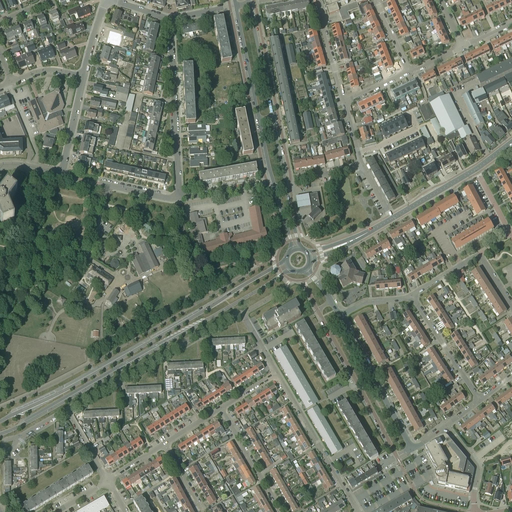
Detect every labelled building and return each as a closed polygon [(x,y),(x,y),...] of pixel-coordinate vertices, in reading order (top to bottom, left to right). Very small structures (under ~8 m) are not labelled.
[(5,0),(9,9),(16,6),(13,0),(5,0)] [(159,0),(157,8),(161,9),(161,8),(163,8),(165,2),(170,3),(169,0),(159,0)] [(169,0),(170,3),(174,2),(176,9),(177,9),(178,10),(182,9),(179,0),(169,0)] [(307,0),(266,8),(267,16),(280,14),(280,18),(283,17),(282,13),(285,13),(286,16),(290,15),(289,12),(298,10),(298,13),(304,12),(303,9),(309,8),(307,0)] [(324,0),(326,6),(324,6),(325,9),(327,9),(328,15),(329,15),(339,11),(340,12),(339,13),(342,21),(350,18),(348,12),(358,8),(357,4),(367,0),(368,1),(368,0),(367,0),(324,0)] [(390,0),(392,2),(387,4),(389,10),(396,7),(394,1),(396,0),(390,0)] [(502,0),(497,0),(496,1),(497,3),(500,10),(506,7),(503,0),(502,0)] [(497,3),(491,6),(495,12),(500,10),(497,3)] [(432,4),(425,7),(428,12),(434,9),(432,4)] [(366,5),(363,7),(363,9),(366,14),(373,11),(370,6),(366,7),(366,5)] [(491,6),(486,8),(489,15),(495,12),(491,6)] [(79,7),(67,12),(69,16),(76,14),(78,19),(90,14),(89,11),(90,10),(89,7),(87,7),(80,10),(79,7)] [(396,7),(389,10),(392,15),(399,12),(396,7)] [(434,9),(428,12),(425,13),(422,15),(423,16),(426,15),(429,14),(430,18),(437,15),(434,9)] [(481,10),(476,13),(479,20),(485,17),(481,10)] [(367,18),(363,20),(363,22),(375,17),(373,11),(366,14),(367,18)] [(49,14),(52,22),(58,19),(55,12),(52,13),(49,14)] [(115,12),(113,18),(122,21),(138,26),(139,19),(136,17),(135,19),(133,18),(132,19),(124,17),(123,18),(120,17),(121,14),(115,12)] [(399,12),(392,15),(394,21),(401,18),(400,14),(399,12)] [(476,13),(470,16),(473,22),(479,20),(476,13)] [(463,16),(464,18),(468,25),(473,22),(470,16),(466,17),(465,15),(463,16)] [(43,17),(37,19),(40,26),(46,24),(43,17)] [(375,17),(363,22),(364,24),(369,22),(371,25),(377,22),(375,17)] [(23,26),(22,28),(23,30),(25,30),(27,34),(32,32),(36,40),(40,39),(36,30),(36,29),(34,29),(32,26),(33,25),(30,18),(27,19),(29,23),(23,25),(23,26)] [(113,18),(111,25),(117,27),(118,23),(121,25),(122,21),(113,18)] [(401,18),(394,21),(397,26),(404,23),(401,18)] [(464,18),(459,21),(462,28),(468,25),(464,18)] [(222,19),(213,20),(221,63),(231,61),(222,19)] [(439,19),(432,22),(435,28),(441,25),(439,19)] [(147,28),(146,30),(157,33),(158,26),(157,26),(158,23),(154,22),(153,25),(150,24),(149,29),(147,28)] [(370,30),(367,31),(368,33),(370,32),(380,28),(377,22),(371,25),(373,31),(371,31),(370,30)] [(199,23),(193,24),(195,32),(201,31),(199,23)] [(335,26),(332,27),(333,33),(340,31),(338,23),(335,24),(335,26)] [(404,23),(397,26),(399,32),(406,29),(404,23)] [(72,24),(66,27),(67,31),(70,30),(73,36),(84,31),(81,24),(74,27),(72,24)] [(193,24),(187,26),(188,34),(195,32),(193,24)] [(441,25),(435,28),(437,34),(444,31),(441,25)] [(187,26),(180,27),(182,35),(188,34),(187,26)] [(18,27),(11,30),(15,40),(16,40),(17,40),(17,39),(17,38),(17,37),(17,36),(21,35),(18,27)] [(380,28),(370,32),(372,35),(374,34),(376,36),(382,33),(380,28)] [(139,29),(139,31),(145,33),(148,34),(147,37),(155,39),(157,33),(146,30),(145,30),(142,30),(139,29)] [(406,29),(399,32),(402,37),(410,33),(412,36),(417,34),(416,31),(417,30),(416,29),(408,32),(406,29)] [(11,30),(4,33),(7,40),(8,42),(15,40),(11,30)] [(312,30),(309,31),(309,33),(311,39),(318,37),(316,31),(312,32),(312,30)] [(343,30),(340,31),(333,33),(335,39),(347,35),(346,33),(344,34),(343,30)] [(118,34),(109,31),(105,42),(115,45),(118,46),(121,35),(118,34)] [(436,39),(434,40),(434,42),(446,36),(444,31),(437,34),(435,35),(436,37),(436,39)] [(382,33),(376,36),(378,42),(376,43),(377,46),(384,43),(382,40),(385,39),(382,33)] [(347,35),(335,39),(336,44),(343,43),(342,39),(345,38),(344,36),(347,35)] [(446,36),(434,42),(435,44),(438,42),(438,43),(441,42),(443,45),(449,42),(446,36)] [(508,36),(502,39),(505,45),(508,44),(509,47),(511,46),(511,49),(511,44),(511,43),(508,36)] [(147,37),(146,44),(154,46),(155,39),(147,37)] [(312,43),(306,44),(307,46),(310,45),(319,43),(318,37),(311,39),(312,43)] [(278,39),(270,41),(291,144),(300,142),(278,39)] [(502,39),(497,42),(500,48),(505,45),(502,39)] [(62,41),(56,44),(58,51),(65,48),(62,41)] [(497,42),(491,44),(494,51),(500,48),(497,42)] [(415,43),(411,45),(412,49),(414,47),(415,50),(419,57),(424,54),(421,47),(417,49),(416,47),(416,46),(415,43)] [(142,50),(142,52),(150,54),(151,55),(152,52),(154,46),(146,44),(144,50),(142,50)] [(377,47),(379,52),(380,53),(386,50),(384,44),(377,47)] [(49,45),(43,48),(48,60),(54,57),(49,45)] [(292,45),(286,47),(289,65),(296,64),(292,45)] [(487,46),(481,49),(484,55),(486,54),(490,53),(487,46)] [(8,56),(20,51),(19,47),(18,47),(7,52),(8,56)] [(350,47),(338,50),(340,56),(347,54),(349,53),(348,50),(351,49),(350,47)] [(48,60),(43,48),(36,51),(41,62),(42,62),(43,63),(46,61),(46,60),(48,60)] [(103,48),(102,54),(112,57),(117,58),(123,60),(124,59),(120,56),(118,55),(109,53),(110,50),(103,48)] [(65,49),(59,52),(61,58),(64,57),(66,60),(76,56),(73,49),(67,52),(65,49)] [(313,55),(310,56),(311,58),(322,55),(321,49),(314,51),(314,54),(312,54),(313,55)] [(481,49),(475,52),(478,58),(482,56),(484,55),(481,49)] [(377,51),(372,53),(373,55),(374,57),(377,56),(378,56),(380,55),(382,58),(389,56),(386,50),(380,53),(379,52),(377,53),(377,51)] [(415,50),(410,53),(413,59),(419,57),(415,50)] [(475,52),(470,54),(473,61),(478,58),(475,52)] [(30,53),(22,56),(26,66),(27,66),(28,67),(31,65),(31,64),(34,63),(30,53)] [(111,60),(112,57),(102,54),(100,60),(107,62),(108,59),(111,60)] [(145,76),(141,93),(152,96),(153,93),(155,94),(156,87),(154,86),(155,81),(157,82),(159,75),(157,74),(158,70),(160,70),(161,63),(159,63),(160,60),(155,59),(156,56),(151,55),(150,54),(147,67),(142,66),(142,69),(146,70),(146,74),(143,73),(143,75),(145,76)] [(347,54),(340,56),(341,62),(344,61),(345,64),(352,62),(351,59),(348,60),(347,54)] [(470,54),(464,57),(467,63),(473,61),(470,54)] [(22,56),(15,59),(19,69),(26,66),(22,56)] [(389,56),(382,58),(384,64),(391,61),(389,56)] [(511,58),(476,76),(482,87),(511,72),(511,58)] [(460,59),(454,62),(457,68),(459,67),(463,66),(460,59)] [(318,68),(315,69),(316,72),(322,71),(321,68),(326,66),(324,60),(317,62),(318,68)] [(391,61),(384,64),(381,65),(379,66),(379,68),(384,66),(386,70),(393,67),(391,61)] [(454,62),(448,64),(451,71),(452,71),(455,69),(457,68),(454,62)] [(448,64),(443,67),(446,73),(451,71),(448,64)] [(192,66),(182,66),(185,123),(195,123),(192,66)] [(362,67),(347,71),(348,77),(356,75),(355,72),(363,69),(362,67)] [(443,67),(437,70),(440,76),(443,75),(444,78),(446,77),(447,80),(448,79),(447,77),(446,73),(443,67)] [(95,75),(95,76),(96,77),(96,78),(102,79),(103,80),(104,81),(105,81),(106,81),(107,81),(109,80),(109,78),(116,79),(117,75),(104,72),(104,70),(100,69),(100,71),(97,71),(96,74),(95,75)] [(322,72),(315,74),(315,77),(317,76),(319,82),(326,80),(324,74),(323,75),(322,72)] [(433,72),(427,75),(437,95),(444,91),(442,86),(438,77),(436,78),(433,72)] [(427,75),(422,77),(424,84),(428,82),(431,88),(427,90),(431,97),(437,95),(427,75)] [(508,85),(504,78),(495,82),(498,90),(508,85)] [(320,86),(315,87),(315,90),(328,86),(326,80),(319,82),(320,86)] [(362,80),(350,83),(352,89),(359,87),(358,83),(363,82),(362,80)] [(415,82),(409,84),(413,91),(418,88),(415,82)] [(498,90),(495,82),(484,88),(487,95),(498,90)] [(409,84),(404,87),(407,94),(410,92),(411,94),(412,94),(413,97),(415,96),(413,93),(413,91),(409,84)] [(94,86),(93,93),(100,94),(99,97),(126,102),(128,90),(117,88),(116,94),(102,91),(102,88),(94,86)] [(404,87),(398,90),(404,101),(406,100),(404,97),(405,97),(404,95),(407,94),(404,87)] [(481,89),(472,93),(476,104),(485,100),(487,99),(483,88),(481,89)] [(398,90),(393,92),(396,99),(399,98),(400,100),(401,99),(402,102),(403,101),(404,101),(398,90)] [(57,92),(53,94),(43,98),(43,100),(41,99),(35,102),(35,100),(28,103),(40,134),(63,125),(60,118),(63,117),(61,111),(62,111),(63,107),(57,92)] [(449,95),(441,99),(439,94),(428,99),(430,103),(436,117),(446,137),(447,136),(457,131),(465,128),(464,127),(449,95)] [(468,94),(463,96),(476,126),(484,123),(475,104),(473,105),(468,94)] [(380,95),(375,98),(380,109),(382,108),(381,106),(385,104),(380,95)] [(14,105),(12,99),(7,101),(6,97),(0,99),(4,109),(14,105)] [(91,100),(90,106),(98,108),(99,105),(106,107),(108,107),(108,108),(114,110),(116,102),(100,98),(100,102),(91,100)] [(375,98),(369,100),(372,107),(375,105),(376,107),(377,107),(378,110),(380,109),(375,98)] [(364,103),(367,109),(368,111),(369,114),(371,113),(369,108),(372,107),(369,100),(364,103)] [(364,103),(358,105),(361,112),(367,109),(364,103)] [(436,117),(430,103),(419,108),(426,122),(436,117)] [(497,110),(493,113),(497,121),(501,126),(503,125),(505,127),(508,131),(511,127),(511,124),(510,122),(508,124),(506,121),(507,119),(501,112),(499,114),(497,110)] [(88,111),(87,118),(95,119),(95,116),(101,118),(101,116),(105,117),(106,113),(102,112),(97,111),(96,113),(88,111)] [(244,111),(234,113),(243,155),(252,153),(244,111)] [(309,112),(303,114),(306,130),(313,129),(309,112)] [(18,113),(15,114),(25,137),(27,136),(26,133),(18,113)] [(330,122),(325,123),(326,127),(333,125),(337,124),(337,121),(336,115),(329,117),(330,122)] [(403,117),(397,120),(402,130),(407,128),(403,117)] [(436,118),(430,121),(438,136),(443,133),(436,118)] [(397,120),(391,123),(396,133),(402,130),(397,120)] [(334,128),(330,129),(331,132),(343,129),(341,123),(337,124),(333,125),(334,128)] [(363,129),(359,130),(361,136),(367,134),(370,134),(372,133),(371,130),(370,130),(369,126),(372,125),(372,124),(373,124),(373,123),(362,126),(363,129)] [(391,123),(386,125),(391,135),(396,133),(391,123)] [(423,123),(418,126),(425,140),(428,145),(433,143),(430,137),(430,138),(423,123)] [(86,124),(84,132),(88,133),(88,135),(97,137),(98,135),(96,134),(98,127),(86,124)] [(198,126),(187,126),(188,132),(193,132),(193,135),(210,134),(210,132),(207,132),(206,125),(202,125),(202,129),(198,129),(198,126)] [(386,125),(380,128),(382,132),(381,133),(382,136),(384,135),(385,138),(391,135),(386,125)] [(493,125),(488,129),(492,134),(494,133),(499,139),(504,134),(501,130),(498,127),(496,129),(493,125)] [(457,131),(460,136),(460,137),(469,132),(466,126),(464,127),(465,128),(457,131)] [(343,129),(331,132),(333,138),(344,135),(343,129)] [(449,142),(460,136),(457,131),(447,136),(449,142)] [(487,131),(481,137),(483,142),(484,141),(490,147),(496,142),(490,136),(490,135),(487,131)] [(145,132),(144,138),(146,138),(155,140),(156,134),(145,132)] [(469,132),(460,137),(461,140),(466,138),(468,142),(466,142),(471,154),(479,150),(474,139),(470,140),(468,136),(470,135),(469,132)] [(193,137),(188,138),(188,144),(198,143),(197,140),(201,140),(201,143),(206,143),(205,136),(210,136),(210,134),(193,135),(193,137)] [(55,140),(54,140),(49,139),(49,136),(47,135),(46,139),(44,139),(42,149),(46,150),(46,149),(51,150),(53,145),(54,145),(55,140)] [(83,137),(81,145),(94,148),(95,140),(96,140),(97,139),(99,140),(100,140),(100,139),(97,138),(97,137),(88,135),(87,138),(83,137)] [(421,139),(417,141),(422,152),(426,150),(421,139)] [(417,141),(412,143),(417,153),(417,152),(420,150),(421,152),(422,152),(417,141)] [(0,152),(2,154),(22,153),(21,143),(2,144),(0,143),(0,142),(0,152)] [(412,143),(408,145),(412,155),(417,153),(412,143)] [(143,153),(151,155),(153,146),(145,144),(143,153)] [(81,145),(79,153),(84,154),(83,156),(92,158),(93,156),(92,155),(94,148),(81,145)] [(408,145),(404,147),(408,156),(412,154),(412,155),(408,145)] [(404,147),(399,149),(404,160),(405,160),(403,158),(408,156),(404,147)] [(462,147),(455,150),(460,160),(467,157),(462,147)] [(198,149),(189,149),(189,156),(194,155),(194,158),(206,157),(210,157),(214,157),(214,153),(210,154),(210,155),(206,156),(206,149),(202,149),(202,152),(198,152),(198,149)] [(325,150),(324,150),(325,154),(327,162),(333,160),(331,152),(330,150),(330,151),(329,149),(325,150)] [(342,149),(336,151),(339,158),(345,157),(342,149)] [(399,149),(395,151),(400,162),(404,160),(399,149)] [(395,151),(391,153),(396,164),(395,162),(399,160),(400,162),(395,151)] [(391,153),(386,156),(390,164),(391,166),(396,164),(391,153)] [(379,155),(374,158),(375,160),(378,159),(382,167),(384,170),(386,169),(381,160),(379,155)] [(451,155),(445,158),(450,166),(455,162),(451,155)] [(78,158),(76,166),(79,167),(78,170),(85,171),(86,168),(89,169),(90,161),(92,161),(92,158),(83,156),(83,159),(78,158)] [(195,161),(189,161),(189,167),(199,167),(199,163),(203,163),(203,167),(207,166),(206,157),(194,158),(195,161)] [(445,158),(440,161),(444,169),(450,166),(445,158)] [(373,159),(367,162),(368,165),(370,169),(377,166),(373,159)] [(432,162),(427,165),(432,175),(437,173),(434,166),(436,165),(434,159),(431,161),(432,162)] [(105,163),(103,172),(109,173),(111,165),(112,165),(112,163),(109,163),(109,164),(105,163)] [(111,165),(109,173),(115,175),(117,166),(118,165),(115,164),(115,166),(112,165),(111,165)] [(421,165),(418,166),(422,173),(424,171),(428,178),(432,175),(427,165),(422,167),(421,165)] [(117,166),(115,175),(121,176),(124,166),(121,166),(121,167),(117,166)] [(124,166),(121,176),(127,177),(129,169),(130,167),(127,167),(127,168),(126,168),(126,167),(124,166)] [(255,166),(198,176),(200,186),(256,175),(255,166)] [(377,166),(370,169),(372,172),(371,172),(374,175),(374,176),(380,172),(377,166)] [(400,170),(394,173),(398,181),(400,180),(402,179),(405,186),(410,184),(407,177),(405,173),(410,170),(408,167),(403,169),(404,170),(401,171),(400,171),(400,170)] [(129,169),(127,177),(130,178),(130,179),(133,180),(133,179),(135,170),(136,169),(133,168),(133,169),(129,169)] [(502,168),(495,172),(498,177),(505,174),(502,168)] [(386,169),(384,170),(385,173),(390,181),(391,184),(394,182),(392,179),(386,169)] [(135,170),(133,179),(139,180),(141,171),(142,170),(139,170),(139,171),(135,170)] [(147,171),(145,181),(151,183),(153,174),(154,173),(151,172),(151,171),(148,170),(148,171),(147,171)] [(141,171),(139,180),(145,181),(147,171),(145,171),(145,172),(141,171)] [(380,172),(374,176),(375,178),(377,182),(378,182),(384,179),(380,172)] [(153,174),(151,183),(157,184),(159,174),(157,173),(157,175),(153,174)] [(159,174),(157,184),(163,185),(164,183),(167,183),(168,177),(165,177),(165,175),(159,174)] [(505,174),(498,177),(501,183),(508,179),(505,174)] [(378,183),(380,187),(380,186),(381,189),(388,186),(384,179),(378,182),(378,183)] [(508,179),(501,183),(504,188),(511,185),(508,179)] [(0,218),(2,224),(12,220),(6,205),(16,192),(7,186),(0,195),(0,218)] [(382,189),(381,190),(383,193),(384,193),(385,196),(391,192),(388,186),(381,189),(382,189)] [(475,192),(472,187),(464,191),(467,196),(475,192)] [(385,196),(387,200),(390,204),(402,197),(399,192),(396,193),(397,193),(393,195),(391,192),(385,196)] [(475,192),(467,196),(469,201),(477,197),(475,192)] [(308,195),(308,196),(309,196),(310,206),(310,207),(311,214),(309,216),(308,216),(309,217),(311,219),(312,220),(313,221),(313,220),(321,212),(319,210),(317,208),(319,206),(317,194),(318,194),(317,193),(317,194),(308,195)] [(302,195),(296,196),(298,208),(304,207),(311,206),(309,194),(302,195)] [(458,203),(454,196),(449,199),(453,206),(458,203)] [(477,197),(469,201),(472,206),(480,201),(477,197)] [(453,206),(449,199),(444,201),(449,209),(453,206)] [(449,209),(444,201),(439,204),(444,212),(449,209)] [(480,201),(472,206),(474,210),(482,206),(480,201)] [(444,212),(439,204),(435,207),(435,208),(439,215),(440,214),(444,212)] [(477,215),(485,211),(482,206),(474,210),(477,215)] [(196,212),(189,214),(189,215),(189,214),(192,225),(194,225),(195,230),(190,231),(193,242),(192,242),(193,242),(198,241),(198,243),(196,244),(198,255),(201,254),(201,255),(210,252),(210,253),(210,252),(218,250),(219,250),(222,249),(223,249),(223,250),(230,249),(230,247),(234,246),(243,244),(249,242),(257,240),(258,240),(266,238),(266,237),(266,235),(265,233),(265,231),(264,231),(264,228),(264,229),(262,229),(260,221),(261,221),(261,220),(260,220),(259,212),(258,208),(258,207),(249,209),(249,214),(250,214),(253,232),(245,234),(240,235),(232,237),(231,234),(227,235),(226,234),(220,236),(219,236),(219,237),(215,238),(216,241),(211,242),(212,243),(203,245),(200,234),(208,232),(205,219),(201,220),(201,219),(198,219),(196,212)] [(439,215),(435,208),(431,211),(435,218),(440,215),(440,214),(439,215)] [(435,218),(431,211),(426,213),(431,221),(435,218)] [(431,221),(426,213),(421,216),(426,224),(431,221)] [(426,224),(421,216),(417,219),(421,227),(426,224)] [(411,221),(405,224),(413,236),(415,235),(413,232),(412,229),(415,227),(411,221)] [(457,251),(493,230),(488,221),(452,243),(457,251)] [(405,224),(400,227),(403,233),(407,231),(409,234),(408,235),(410,238),(413,236),(405,224)] [(404,242),(400,235),(403,233),(400,227),(394,231),(398,237),(400,240),(401,243),(404,242)] [(394,231),(389,234),(392,240),(398,237),(394,231)] [(387,240),(381,243),(385,249),(390,246),(387,240)] [(381,243),(376,247),(379,253),(382,251),(384,254),(386,257),(390,255),(389,251),(386,253),(384,250),(385,249),(381,243)] [(138,256),(131,259),(138,276),(158,267),(148,244),(140,247),(142,252),(143,254),(138,256)] [(376,247),(370,250),(374,256),(379,253),(376,247)] [(370,250),(364,253),(368,259),(371,257),(376,265),(378,264),(377,262),(378,263),(379,262),(379,261),(377,258),(375,259),(374,256),(370,250)] [(434,253),(432,254),(439,266),(444,262),(440,256),(437,258),(434,253)] [(433,261),(429,263),(433,269),(439,266),(432,254),(429,255),(433,261)] [(116,267),(121,264),(118,259),(113,263),(116,267)] [(332,269),(331,273),(333,277),(337,278),(337,277),(338,279),(338,280),(343,289),(352,284),(353,284),(353,283),(356,284),(362,285),(364,274),(358,273),(356,272),(356,271),(350,262),(341,267),(341,268),(339,269),(339,268),(335,267),(332,269)] [(429,263),(424,266),(428,273),(433,269),(429,263)] [(410,265),(409,266),(410,267),(409,267),(411,271),(413,273),(416,279),(422,276),(418,270),(415,272),(412,266),(411,266),(410,265)] [(94,266),(86,277),(106,290),(113,279),(94,266)] [(424,266),(418,270),(422,276),(428,273),(424,266)] [(479,268),(471,273),(476,280),(484,275),(479,268)] [(391,281),(388,281),(388,289),(395,289),(394,281),(394,279),(397,279),(396,275),(396,273),(394,273),(394,275),(391,275),(391,281)] [(416,279),(413,273),(410,275),(407,277),(411,283),(416,279)] [(484,275),(476,280),(481,287),(488,282),(484,275)] [(378,282),(375,283),(375,290),(382,290),(381,282),(382,282),(381,280),(384,280),(384,276),(378,276),(378,280),(378,282)] [(463,277),(458,280),(459,283),(458,283),(459,285),(460,285),(465,293),(468,291),(469,291),(463,283),(465,281),(463,277)] [(488,282),(481,287),(485,294),(493,290),(488,282)] [(138,283),(123,289),(127,298),(142,291),(138,283)] [(433,296),(427,300),(431,305),(437,301),(439,300),(450,293),(446,287),(442,290),(445,294),(441,296),(438,298),(438,297),(435,299),(433,296)] [(114,289),(106,301),(111,304),(119,292),(114,289)] [(493,290),(485,294),(490,302),(497,297),(493,290)] [(450,293),(439,300),(441,302),(444,300),(443,298),(450,293)] [(59,298),(56,302),(62,306),(65,301),(66,300),(60,296),(59,298)] [(472,296),(468,299),(474,307),(478,305),(472,296)] [(497,297),(490,302),(494,309),(502,304),(497,297)] [(437,301),(431,305),(434,310),(440,306),(437,301)] [(300,317),(297,311),(296,311),(299,309),(298,309),(296,310),(296,309),(295,309),(295,308),(295,307),(295,306),(295,305),(295,304),(294,303),(295,303),(295,302),(277,312),(275,309),(268,314),(266,314),(266,315),(262,317),(266,324),(264,325),(268,332),(278,326),(279,329),(300,317)] [(440,306),(434,310),(437,316),(456,304),(455,302),(442,310),(440,306)] [(456,304),(437,316),(441,321),(447,317),(444,312),(446,311),(447,313),(450,311),(451,312),(455,309),(453,306),(456,304)] [(502,304),(494,309),(499,316),(507,311),(502,304)] [(378,311),(374,313),(379,322),(383,320),(378,311)] [(398,323),(397,323),(398,325),(399,326),(413,317),(409,311),(403,315),(405,318),(398,323)] [(481,311),(477,313),(483,322),(487,319),(481,311)] [(447,317),(441,321),(444,327),(451,323),(461,316),(460,313),(454,317),(455,317),(452,319),(450,317),(448,318),(447,317)] [(378,365),(381,363),(383,366),(386,364),(386,363),(389,362),(387,359),(386,360),(382,353),(378,346),(374,338),(370,331),(366,323),(362,316),(354,320),(358,328),(362,335),(366,343),(370,350),(374,357),(378,365)] [(451,323),(444,327),(448,332),(454,328),(452,325),(454,324),(458,322),(456,320),(457,320),(456,319),(461,316),(451,323)] [(413,317),(399,326),(400,328),(401,327),(408,323),(410,326),(416,322),(413,317)] [(303,322),(295,326),(298,332),(299,333),(300,335),(303,340),(311,335),(308,331),(307,329),(307,328),(305,326),(303,322)] [(412,329),(405,333),(406,335),(408,335),(420,327),(416,322),(410,326),(412,329)] [(386,326),(382,328),(387,337),(391,335),(386,326)] [(420,327),(408,335),(409,337),(415,333),(417,337),(423,333),(420,327)] [(472,330),(466,333),(469,338),(475,334),(472,330)] [(457,332),(451,336),(454,342),(460,338),(457,332)] [(495,332),(492,335),(497,344),(501,341),(495,332)] [(417,337),(419,340),(420,342),(426,338),(423,333),(417,337)] [(311,335),(303,340),(307,346),(307,347),(308,348),(311,354),(319,349),(317,345),(315,343),(315,342),(313,340),(311,335)] [(392,341),(390,342),(395,351),(399,349),(394,341),(397,340),(395,337),(391,339),(392,341)] [(415,346),(413,347),(414,349),(421,344),(424,348),(430,344),(426,338),(420,342),(418,344),(415,346)] [(460,338),(454,342),(458,347),(464,343),(460,338)] [(472,345),(469,347),(471,350),(474,348),(483,343),(481,340),(473,345),(472,345)] [(464,343),(458,347),(461,353),(467,349),(464,343)] [(316,403),(284,348),(275,354),(276,353),(278,356),(276,357),(279,360),(280,360),(281,362),(280,363),(282,367),(283,366),(285,368),(284,369),(286,373),(287,372),(289,375),(287,375),(290,379),(291,378),(292,381),(291,382),(293,385),(294,385),(296,387),(295,388),(297,391),(298,391),(299,393),(298,394),(307,409),(316,403)] [(429,356),(423,359),(426,363),(429,361),(427,359),(430,358),(436,354),(433,348),(426,352),(429,356)] [(319,349),(311,354),(314,360),(315,360),(315,362),(319,367),(327,363),(324,359),(323,357),(323,356),(321,354),(319,349)] [(467,349),(461,353),(465,358),(471,354),(467,349)] [(257,357),(253,352),(248,356),(251,361),(257,357)] [(436,354),(430,358),(433,363),(440,359),(436,354)] [(471,354),(465,358),(468,363),(479,356),(478,354),(475,356),(476,358),(474,359),(471,354)] [(500,355),(498,356),(502,362),(499,364),(503,370),(508,366),(504,360),(502,358),(500,355)] [(479,356),(468,363),(472,369),(478,365),(476,362),(481,359),(479,356)] [(433,367),(430,369),(431,372),(443,364),(440,359),(433,363),(435,366),(433,367)] [(492,361),(490,363),(498,373),(503,370),(499,364),(496,366),(492,361)] [(205,362),(197,363),(197,369),(197,372),(197,375),(200,375),(200,372),(199,369),(203,369),(205,369),(205,362)] [(331,369),(327,363),(319,367),(323,374),(327,381),(335,376),(331,369)] [(407,363),(403,365),(408,375),(412,373),(407,363)] [(490,363),(488,364),(492,369),(489,372),(493,377),(498,373),(490,363)] [(255,365),(253,366),(254,368),(255,367),(258,372),(264,369),(261,364),(256,367),(255,365)] [(443,364),(431,372),(433,374),(438,371),(440,374),(447,369),(443,364)] [(249,368),(247,369),(248,372),(249,371),(252,376),(258,372),(255,367),(254,368),(251,370),(249,368)] [(478,368),(472,372),(474,375),(478,372),(481,377),(478,379),(483,385),(488,381),(483,375),(483,376),(482,373),(479,370),(478,368)] [(391,388),(395,395),(399,403),(403,410),(407,418),(411,425),(415,432),(423,428),(419,421),(415,413),(411,406),(407,398),(403,391),(399,384),(395,376),(391,369),(383,373),(387,380),(391,388)] [(447,369),(440,374),(444,379),(450,374),(447,369)] [(243,372),(230,380),(232,382),(238,378),(244,375),(247,379),(252,376),(249,371),(248,372),(245,374),(243,372)] [(489,372),(483,375),(488,381),(493,377),(489,372)] [(438,382),(434,385),(436,388),(444,383),(445,385),(454,380),(450,374),(444,379),(440,381),(439,379),(437,380),(438,382)] [(244,375),(238,378),(241,383),(247,379),(244,375)] [(238,378),(232,382),(235,387),(241,383),(238,378)] [(415,378),(411,380),(416,389),(419,387),(415,378)] [(218,391),(217,391),(220,396),(226,393),(223,388),(229,384),(228,382),(226,383),(220,386),(221,389),(218,391)] [(229,384),(223,388),(226,393),(231,389),(228,384),(229,384)] [(269,389),(268,390),(271,395),(270,395),(272,397),(273,396),(272,394),(273,393),(277,391),(274,386),(269,389)] [(205,399),(201,401),(200,402),(203,407),(209,403),(206,399),(211,395),(217,391),(218,391),(216,389),(211,392),(205,396),(203,397),(205,399)] [(268,390),(263,393),(266,397),(265,398),(267,401),(268,400),(271,398),(272,397),(270,395),(271,395),(268,390)] [(453,390),(451,391),(459,402),(464,398),(465,399),(465,398),(460,392),(460,393),(457,395),(453,390)] [(217,391),(211,395),(214,400),(220,396),(217,391)] [(451,391),(449,393),(453,398),(450,400),(454,406),(459,402),(451,391)] [(263,393),(257,397),(260,401),(259,402),(261,404),(262,403),(266,401),(267,401),(265,398),(266,397),(263,393)] [(423,393),(419,395),(424,404),(428,402),(423,393)] [(500,398),(504,403),(509,400),(505,394),(500,398)] [(211,395),(206,399),(209,403),(214,400),(211,395)] [(256,397),(251,400),(254,405),(253,406),(255,408),(257,407),(255,405),(259,402),(260,401),(257,397),(256,397)] [(443,397),(441,399),(449,410),(454,406),(450,400),(447,402),(445,400),(446,400),(443,397)] [(500,398),(495,402),(499,407),(504,403),(500,398)] [(200,399),(193,403),(197,411),(203,407),(200,402),(201,401),(200,399)] [(441,410),(439,411),(442,415),(444,414),(444,413),(449,410),(441,399),(439,401),(441,403),(441,404),(442,406),(440,408),(440,407),(439,408),(441,410)] [(250,401),(246,404),(249,409),(248,409),(249,412),(251,410),(250,408),(253,406),(254,405),(251,400),(250,401)] [(346,401),(338,406),(342,413),(343,414),(346,419),(354,415),(352,411),(351,409),(350,408),(349,406),(346,401)] [(245,404),(239,408),(242,413),(243,415),(245,414),(244,412),(248,409),(249,409),(246,404),(245,404)] [(491,405),(486,408),(495,421),(497,420),(496,418),(492,413),(495,411),(491,404),(490,405),(491,405)] [(185,405),(180,408),(184,414),(189,411),(185,405)] [(176,407),(174,408),(175,411),(179,417),(184,414),(180,408),(178,409),(176,407)] [(281,409),(279,411),(280,413),(282,411),(284,415),(285,416),(290,413),(286,407),(282,410),(281,409)] [(431,408),(427,410),(432,419),(434,418),(435,420),(437,419),(435,417),(436,417),(431,408)] [(486,408),(481,412),(485,418),(487,416),(489,419),(490,418),(492,421),(491,421),(493,424),(496,422),(495,422),(495,421),(486,408)] [(340,450),(316,409),(308,413),(313,422),(314,421),(316,423),(315,424),(318,430),(319,429),(321,432),(319,432),(323,438),(324,437),(325,440),(324,441),(327,446),(329,446),(330,448),(329,449),(332,455),(340,450)] [(175,411),(170,414),(174,420),(175,421),(177,420),(176,419),(179,417),(175,411)] [(481,412),(476,416),(480,422),(485,418),(481,412)] [(284,415),(282,416),(283,418),(285,417),(286,419),(284,420),(285,422),(288,421),(288,422),(293,419),(290,413),(285,416),(284,415)] [(170,414),(165,417),(170,424),(174,420),(170,414)] [(354,415),(346,419),(350,426),(351,427),(354,433),(362,429),(360,425),(359,423),(358,422),(358,421),(357,419),(354,415)] [(476,416),(470,420),(475,426),(477,428),(480,426),(482,429),(484,427),(482,424),(480,422),(476,416)] [(165,417),(161,420),(165,427),(165,426),(165,427),(167,426),(167,425),(170,424),(165,417)] [(288,421),(285,422),(289,428),(291,426),(292,427),(297,425),(293,419),(288,422),(288,421)] [(154,421),(156,423),(160,430),(165,427),(161,420),(158,422),(156,420),(154,421)] [(470,420),(465,424),(470,430),(475,426),(470,420)] [(217,422),(211,425),(214,430),(215,430),(217,432),(216,433),(220,431),(222,434),(225,432),(221,426),(220,427),(217,422)] [(156,423),(151,426),(155,433),(156,433),(157,432),(157,431),(160,430),(156,423)] [(460,427),(460,428),(464,434),(465,434),(465,433),(468,431),(471,436),(470,437),(474,442),(477,439),(471,432),(470,430),(465,424),(460,428),(460,427)] [(206,429),(209,434),(210,433),(211,436),(211,435),(215,434),(215,435),(216,434),(216,433),(217,432),(215,430),(214,430),(211,425),(211,426),(206,429)] [(291,426),(289,428),(292,434),(294,432),(295,433),(300,430),(297,425),(292,427),(291,426)] [(151,426),(146,429),(150,436),(151,437),(153,435),(152,435),(155,433),(151,426)] [(60,429),(56,429),(56,438),(68,438),(73,435),(72,432),(66,435),(65,435),(65,432),(63,432),(63,428),(60,428),(60,429)] [(251,430),(247,433),(246,433),(250,439),(255,436),(254,435),(257,434),(253,428),(251,429),(251,430)] [(200,433),(203,438),(204,437),(205,439),(209,437),(210,436),(211,436),(210,433),(209,434),(206,429),(200,433)] [(362,429),(354,433),(358,440),(359,441),(362,447),(370,442),(368,438),(367,436),(366,435),(365,433),(362,429)] [(292,434),(289,435),(291,438),(293,436),(295,439),(298,438),(298,439),(303,436),(300,430),(295,433),(294,432),(292,434)] [(473,431),(471,432),(477,439),(477,440),(480,438),(476,433),(476,434),(473,431)] [(200,433),(194,436),(197,441),(198,441),(200,443),(203,441),(205,439),(204,437),(203,438),(200,433)] [(255,436),(250,439),(253,445),(258,442),(257,441),(255,437),(258,436),(257,434),(254,435),(255,436)] [(194,436),(188,440),(192,445),(193,444),(194,446),(198,444),(200,443),(198,441),(197,441),(194,436)] [(298,438),(295,439),(298,445),(301,444),(302,445),(307,442),(303,436),(298,439),(298,438)] [(473,468),(466,460),(448,437),(447,437),(447,436),(446,436),(445,436),(444,436),(443,437),(435,443),(435,442),(429,445),(430,446),(425,449),(426,450),(425,451),(436,472),(436,473),(435,474),(435,475),(435,476),(436,477),(436,478),(437,479),(438,480),(437,486),(469,493),(474,471),(474,470),(474,469),(473,468)] [(139,439),(134,442),(138,448),(143,445),(139,439)] [(258,442),(253,445),(256,450),(261,447),(261,446),(263,445),(260,439),(257,441),(258,442)] [(184,443),(183,443),(186,448),(187,448),(191,445),(192,448),(194,446),(193,444),(192,445),(188,440),(184,443)] [(134,442),(129,445),(133,451),(138,448),(134,442)] [(301,444),(298,445),(303,452),(310,448),(307,442),(302,445),(301,444)] [(378,456),(374,449),(370,442),(362,447),(366,454),(370,460),(378,456)] [(179,449),(176,451),(179,456),(183,453),(182,451),(185,449),(186,451),(188,450),(187,448),(186,448),(183,443),(182,444),(177,447),(179,449)] [(226,445),(223,446),(227,452),(229,450),(229,451),(234,448),(231,443),(226,445)] [(129,445),(124,448),(128,454),(133,451),(129,445)] [(265,453),(264,452),(262,448),(264,447),(263,445),(261,446),(261,447),(256,450),(260,456),(265,453)] [(124,448),(119,451),(123,457),(128,454),(124,448)] [(229,450),(227,452),(228,454),(230,452),(232,456),(233,457),(238,454),(234,448),(229,451),(229,450)] [(216,449),(209,453),(213,460),(215,459),(215,460),(218,458),(216,455),(213,457),(213,456),(219,452),(216,449)] [(119,451),(114,454),(118,460),(119,460),(119,461),(121,460),(120,459),(123,457),(119,451)] [(268,459),(267,458),(265,454),(268,453),(266,451),(264,452),(265,453),(260,456),(263,462),(268,459)] [(308,461),(309,463),(311,462),(311,461),(316,458),(312,452),(307,455),(310,460),(308,461)] [(104,459),(101,461),(104,466),(107,464),(109,467),(109,466),(110,467),(111,466),(111,465),(114,463),(110,457),(108,454),(103,457),(104,459)] [(114,454),(110,457),(114,463),(118,460),(114,454)] [(232,456),(230,457),(233,463),(236,461),(236,462),(241,460),(238,454),(233,457),(232,456)] [(270,456),(267,458),(268,459),(263,462),(267,468),(272,465),(269,460),(271,459),(270,456)] [(500,459),(502,466),(511,463),(510,457),(509,457),(500,459)] [(160,458),(155,461),(159,467),(164,464),(160,458)] [(319,464),(316,458),(311,461),(311,462),(309,463),(313,469),(315,467),(314,466),(319,464)] [(234,464),(232,465),(235,470),(237,469),(239,468),(244,465),(241,460),(236,462),(236,461),(233,463),(234,464)] [(155,461),(150,464),(154,470),(159,467),(155,461)] [(373,461),(366,466),(367,468),(372,465),(374,469),(369,472),(373,477),(380,473),(373,461)] [(198,471),(195,466),(198,465),(196,462),(188,467),(189,470),(192,475),(197,472),(198,471)] [(150,464),(145,467),(149,474),(154,470),(150,464)] [(323,469),(319,464),(314,466),(315,467),(313,469),(315,472),(316,474),(318,473),(318,472),(323,469)] [(237,470),(235,471),(236,472),(238,471),(240,474),(242,473),(243,474),(248,471),(244,465),(239,468),(237,469),(237,470)] [(372,465),(367,468),(362,471),(364,475),(369,472),(374,469),(372,465)] [(88,466),(81,471),(86,478),(92,474),(88,466)] [(296,470),(299,475),(305,472),(302,466),(296,470)] [(145,467),(141,470),(145,477),(147,475),(148,478),(151,476),(149,474),(145,467)] [(274,469),(269,472),(272,478),(277,475),(278,476),(280,475),(280,474),(279,473),(277,474),(274,469)] [(326,475),(323,469),(318,472),(318,473),(320,477),(318,478),(319,480),(322,479),(321,478),(326,475)] [(361,469),(356,472),(363,483),(368,480),(364,475),(362,471),(361,469)] [(141,470),(136,473),(142,483),(143,483),(140,479),(145,477),(141,470)] [(81,471),(74,475),(79,483),(86,478),(81,471)] [(201,476),(198,471),(197,472),(192,475),(195,480),(201,476)] [(240,475),(239,476),(240,477),(241,477),(243,480),(246,479),(246,480),(251,477),(248,471),(243,474),(242,473),(240,474),(240,475)] [(134,474),(131,476),(135,483),(138,486),(142,483),(136,473),(135,472),(133,473),(134,474)] [(356,472),(345,478),(352,490),(363,483),(356,472)] [(369,472),(364,475),(368,480),(373,477),(369,472)] [(74,475),(67,479),(72,487),(79,483),(74,475)] [(198,485),(204,481),(203,479),(205,477),(204,475),(201,476),(195,480),(198,485)] [(277,475),(272,478),(273,478),(273,479),(276,484),(281,481),(281,482),(284,481),(283,480),(283,478),(280,480),(278,476),(277,475)] [(324,483),(329,481),(326,475),(321,478),(322,479),(319,480),(321,484),(322,486),(325,484),(324,483)] [(131,476),(126,479),(130,486),(135,483),(131,476)] [(246,479),(243,480),(247,487),(255,483),(251,477),(246,480),(246,479)] [(487,484),(485,494),(491,495),(493,486),(496,486),(498,478),(493,477),(491,485),(487,484)] [(170,484),(166,486),(168,489),(171,487),(178,483),(175,478),(168,482),(170,484)] [(67,479),(60,483),(65,491),(72,487),(67,479)] [(126,479),(121,482),(125,489),(130,486),(126,479)] [(207,486),(204,481),(198,485),(201,490),(207,486)] [(281,481),(276,484),(279,490),(284,487),(285,488),(287,486),(287,485),(286,484),(284,486),(281,482),(281,481)] [(333,486),(329,481),(324,483),(325,484),(327,488),(325,489),(326,492),(328,490),(328,489),(333,486)] [(60,483),(54,487),(58,495),(65,491),(60,483)] [(178,483),(171,487),(174,492),(180,488),(178,483)] [(496,493),(494,500),(495,500),(495,501),(498,502),(499,501),(500,502),(502,495),(504,495),(502,485),(498,483),(497,489),(497,490),(496,493)] [(162,484),(152,490),(163,508),(165,507),(164,503),(165,502),(164,500),(161,499),(161,498),(158,493),(158,494),(157,493),(160,491),(160,490),(160,489),(159,489),(158,488),(163,486),(162,484)] [(210,491),(207,486),(201,490),(203,495),(210,491)] [(235,486),(230,490),(234,497),(239,493),(235,486)] [(284,487),(279,490),(283,495),(288,493),(288,494),(291,492),(290,491),(289,490),(287,486),(285,488),(284,487)] [(54,487),(47,491),(52,499),(58,495),(54,487)] [(253,496),(254,498),(256,497),(255,496),(260,493),(257,487),(252,490),(255,495),(253,496)] [(175,494),(172,496),(173,499),(176,497),(183,494),(180,488),(174,492),(175,494)] [(213,496),(212,494),(214,493),(213,490),(210,492),(210,491),(203,495),(206,500),(213,496)] [(47,491),(40,495),(45,503),(52,499),(47,491)] [(264,499),(260,493),(255,496),(256,497),(254,498),(257,504),(260,503),(259,501),(264,499)] [(288,493),(283,495),(286,501),(291,498),(292,499),(294,498),(293,497),(293,496),(290,497),(288,494),(288,493)] [(183,494),(176,497),(179,502),(186,498),(183,494)] [(376,511),(404,511),(408,511),(411,508),(414,510),(417,505),(413,503),(408,494),(381,510),(381,509),(376,511)] [(40,495),(33,499),(38,507),(45,503),(40,495)] [(216,501),(213,496),(206,500),(209,505),(216,501)] [(103,498),(99,501),(104,509),(108,506),(103,498)] [(141,498),(133,502),(137,509),(138,511),(147,511),(149,511),(145,504),(141,498)] [(180,505),(177,506),(179,509),(182,507),(188,504),(186,498),(179,502),(180,505)] [(291,498),(286,501),(289,507),(294,504),(295,505),(297,504),(297,503),(296,502),(294,503),(292,499),(291,498)] [(33,499),(27,503),(31,511),(38,507),(33,499)] [(267,505),(264,499),(259,501),(260,503),(257,504),(261,510),(263,508),(262,507),(267,505)] [(336,502),(334,503),(339,510),(345,507),(341,500),(337,503),(336,502)] [(99,501),(94,503),(99,511),(104,509),(99,501)] [(27,503),(20,507),(22,511),(30,511),(31,511),(27,503)] [(94,503),(90,506),(93,511),(98,511),(99,511),(94,503)] [(224,510),(225,510),(222,505),(220,503),(211,508),(213,510),(212,510),(213,511),(220,511),(222,511),(224,510)] [(333,505),(329,508),(332,511),(336,511),(339,510),(334,503),(333,504),(333,505)]
